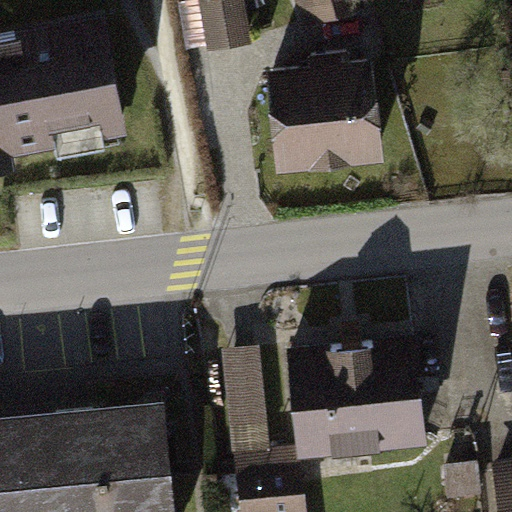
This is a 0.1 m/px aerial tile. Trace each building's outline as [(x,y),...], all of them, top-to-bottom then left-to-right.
[(232,0),(192,0),(202,50),(241,43),(232,0)] [(358,0),(290,0),(301,26),(360,2),(358,0)] [(115,10),(0,33),(0,180),(143,152),(115,10)] [(354,26),(246,38),(261,169),(369,157),(354,26)] [(414,332),(284,346),(296,456),(426,442),(414,332)] [(254,349),(215,354),(225,436),(264,431),(254,349)] [(168,511),(153,388),(0,406),(0,511),(168,511)] [(301,511),(292,447),(226,456),(233,511),(301,511)] [(511,511),(511,456),(486,460),(493,511),(511,511)]
